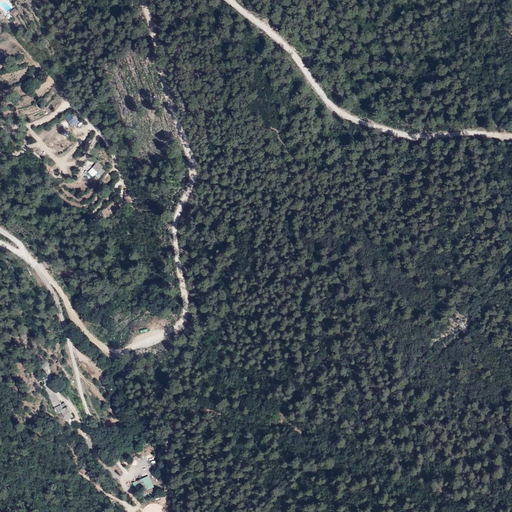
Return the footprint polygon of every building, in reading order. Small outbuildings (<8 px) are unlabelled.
[(4,0),(0,2),(5,12),(10,9),(4,0)] [(15,8),(10,12),(15,17),(19,13),(15,8)] [(103,166),(98,162),(93,167),(98,172),(101,168),(103,166)] [(43,376),(39,378),(37,379),(49,402),(53,400),(55,399),(43,376)] [(55,399),(53,400),(59,414),(67,411),(62,400),(57,402),(55,399)] [(143,497),(155,493),(149,476),(137,480),(143,497)]
